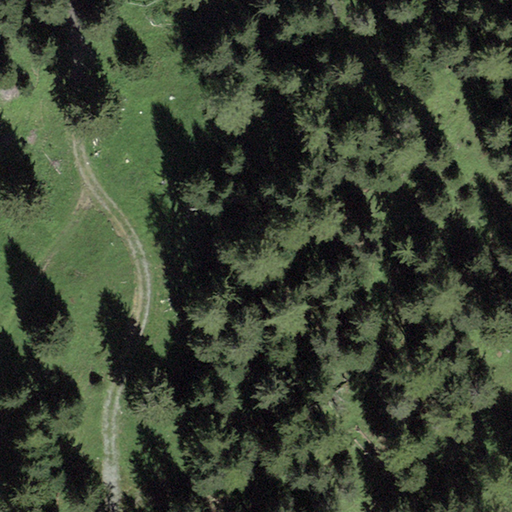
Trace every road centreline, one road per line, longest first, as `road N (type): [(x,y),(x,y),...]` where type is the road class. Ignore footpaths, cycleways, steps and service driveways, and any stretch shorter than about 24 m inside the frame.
road 1 (track): [(93,187),(146,266),(112,408),(107,511)]
road 2 (track): [(74,0),(93,187)]
